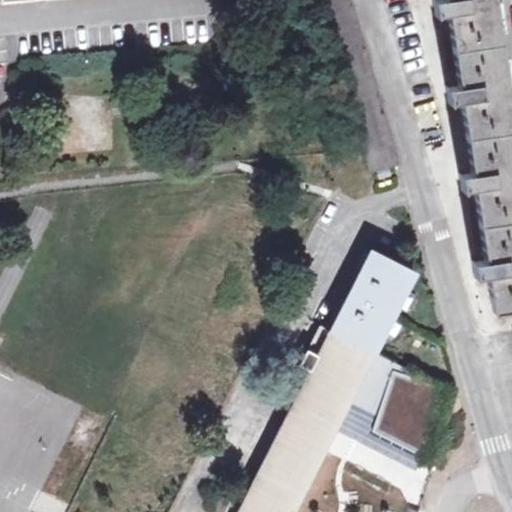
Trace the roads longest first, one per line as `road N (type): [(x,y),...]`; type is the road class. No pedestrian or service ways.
road 1 (residential): [(510,477),(367,0)]
road 2 (unknown): [(364,202),(210,492)]
